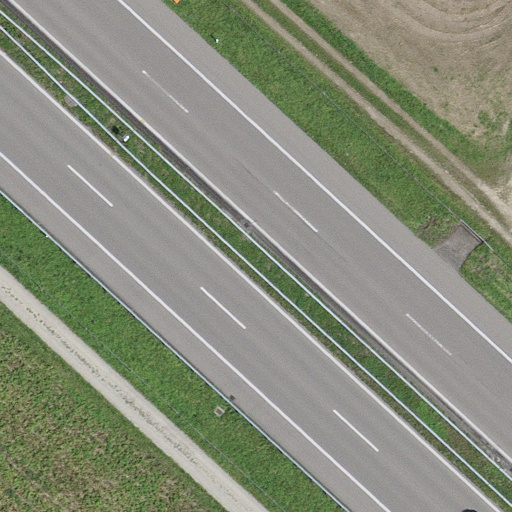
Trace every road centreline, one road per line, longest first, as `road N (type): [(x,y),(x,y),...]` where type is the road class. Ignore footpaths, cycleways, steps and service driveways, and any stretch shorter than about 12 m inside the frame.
road 1 (motorway): [(511,406),(66,0)]
road 2 (motorway): [(0,104),(443,511)]
road 3 (track): [(256,511),(0,277)]
